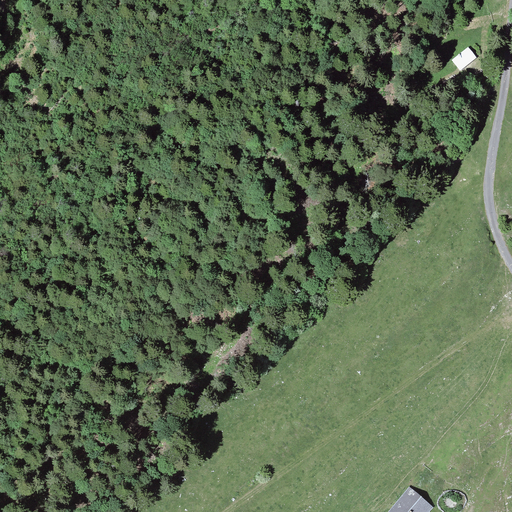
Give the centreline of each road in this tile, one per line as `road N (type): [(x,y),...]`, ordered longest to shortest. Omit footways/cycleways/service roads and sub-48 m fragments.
road 1 (track): [(511,316),(224,511)]
road 2 (track): [(511,265),(488,193),(511,21)]
